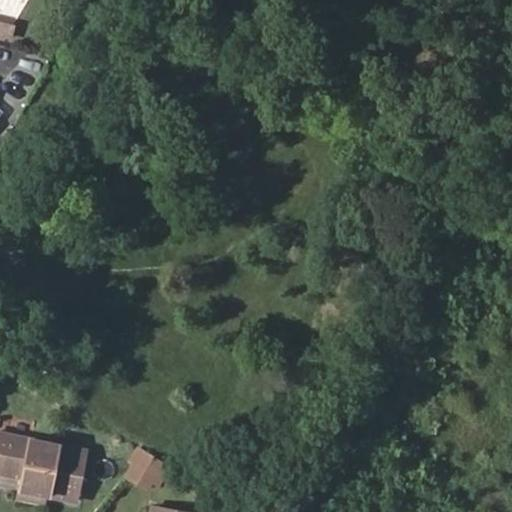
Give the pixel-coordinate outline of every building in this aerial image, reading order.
[(3,84),(0,87),(0,119),(19,97),(3,84)] [(18,490),(47,495),(79,501),(88,453),(0,435),(0,473),(2,474),(5,459),(23,462),(20,477),(18,490)] [(167,465),(146,452),(132,468),(151,484),(167,465)] [(5,459),(2,474),(20,477),(23,462),(5,459)] [(45,504),(47,495),(18,490),(17,499),(45,504)]
